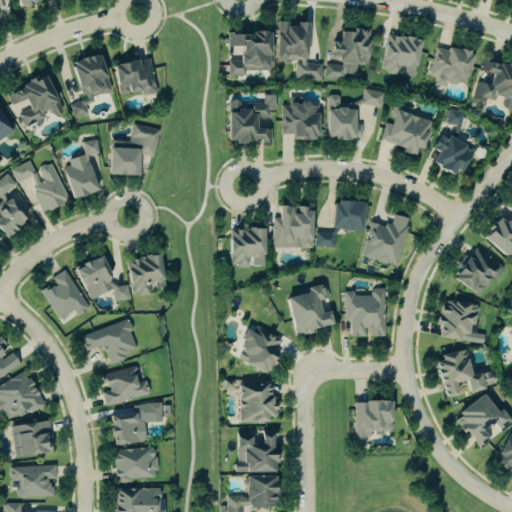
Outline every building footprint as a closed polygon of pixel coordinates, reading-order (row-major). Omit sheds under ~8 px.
[(273,60),(296,60),(295,80),(320,80),(320,64),(304,63),(304,21),(291,21),(291,20),(274,20),(273,60)] [(365,65),(368,30),(350,28),(350,31),(338,31),(337,42),(330,42),(328,61),(324,60),(323,78),(343,80),(344,73),(353,74),(354,64),(365,65)] [(269,70),(267,31),(226,33),(227,46),(237,45),(238,61),(226,61),(227,76),(243,76),(243,71),(269,70)] [(403,76),(413,77),(419,39),(385,34),(379,71),(397,74),(398,66),(404,67),(403,76)] [(429,76),(435,78),(435,81),(464,87),(471,53),(435,45),(429,76)] [(108,92),(98,53),(69,60),(80,101),(69,103),(73,118),(86,114),(84,105),(92,103),(90,96),(108,92)] [(154,93),(149,57),(109,63),(113,86),(117,85),(119,94),(140,91),(140,95),(154,93)] [(511,108),(511,100),(511,99),(511,67),(500,64),(494,63),(482,60),(479,70),(487,73),(484,82),(476,81),(471,97),(471,100),(469,106),(484,111),(485,106),(494,101),(495,96),(501,98),(500,108),(511,108)] [(23,127),(60,111),(43,74),(4,92),(9,105),(22,99),(27,110),(17,114),(23,127)] [(350,139),(353,104),(381,107),(382,91),(363,90),(361,103),(337,101),(337,95),(326,94),(323,137),(350,139)] [(224,141),(271,142),(273,95),(262,95),(261,106),(236,105),(237,101),(226,100),(224,141)] [(316,139),(315,114),(307,114),(307,99),(287,99),(288,105),(280,105),(281,134),(291,134),(291,140),(316,139)] [(409,115),(411,108),(393,103),(388,124),(384,123),(379,141),(401,147),(400,152),(418,157),(428,120),(409,115)] [(458,127),(463,114),(449,110),(445,123),(458,127)] [(0,136),(8,132),(0,115),(0,136)] [(155,127),(130,126),(129,142),(108,141),(107,174),(135,175),(136,156),(154,156),(155,127)] [(457,176),(469,147),(444,137),(441,144),(432,141),(430,148),(435,151),(430,165),(457,176)] [(95,191),(85,156),(98,153),(94,138),(80,142),(83,154),(66,159),(68,166),(60,168),(69,198),(95,191)] [(51,163),(32,171),(28,161),(9,169),(15,184),(25,180),(38,211),(66,201),(51,163)] [(0,177),(0,195),(15,184),(6,173),(0,177)] [(11,195),(0,205),(0,233),(4,238),(29,215),(11,195)] [(329,229),(361,230),(361,202),(329,201),(329,229)] [(271,248),(309,247),(309,206),(276,207),(276,217),(271,217),(271,248)] [(369,222),(360,258),(396,267),(408,219),(392,215),(389,227),(369,222)] [(496,216),(479,235),(504,257),(511,248),(511,217),(509,215),(503,222),(496,216)] [(262,265),(261,228),(227,228),(228,267),(249,266),(249,265),(262,265)] [(313,230),(313,246),(334,247),(334,231),(313,230)] [(450,280),(482,293),(489,276),(497,280),(504,264),(471,250),(468,258),(460,255),(450,280)] [(88,300),(110,289),(112,294),(112,300),(127,300),(127,284),(108,285),(107,272),(98,254),(87,260),(86,260),(73,267),(73,270),(88,300)] [(163,290),(158,254),(124,258),(129,295),(163,290)] [(57,321),(73,311),(76,316),(87,309),(63,270),(50,278),(53,283),(39,292),(57,321)] [(284,297),(292,335),(312,331),(311,327),(333,323),(325,283),(305,288),(306,292),(284,297)] [(343,292),(343,322),(348,322),(348,337),(366,337),(366,336),(383,336),(383,325),(390,325),(390,305),(383,305),(383,289),(367,289),(367,292),(343,292)] [(482,343),(483,335),(466,332),(467,324),(473,324),(475,304),(439,300),(434,338),(482,343)] [(83,351),(101,346),(106,362),(136,353),(126,320),(78,335),(83,351)] [(263,374),(281,340),(252,325),(248,333),(243,330),(234,347),(240,350),(235,359),(263,374)] [(0,375),(18,365),(9,351),(6,353),(0,343),(0,375)] [(466,392),(480,390),(478,373),(468,375),(464,352),(433,356),(439,398),(456,396),(454,382),(464,380),(466,392)] [(103,405),(148,394),(145,380),(137,381),(133,366),(101,374),(105,391),(100,392),(103,405)] [(493,384),(488,369),(477,373),(482,387),(493,384)] [(0,383),(0,413),(1,413),(4,420),(25,408),(28,414),(42,406),(23,371),(0,383)] [(236,422),(265,422),(265,417),(274,417),(274,406),(269,406),(269,384),(236,385),(236,422)] [(495,403),(490,407),(481,395),(451,417),(475,450),(489,440),(484,434),(489,430),(493,435),(510,423),(495,403)] [(388,400),(351,401),(353,438),(368,438),(368,432),(389,431),(388,400)] [(160,422),(160,403),(145,403),(145,414),(107,415),(107,443),(142,443),(142,422),(160,422)] [(10,424),(12,455),(50,452),(47,421),(10,424)] [(273,472),(273,430),(257,430),(257,432),(233,432),(234,472),(273,472)] [(511,434),(508,433),(494,464),(511,472),(511,434)] [(155,479),(154,448),(112,450),(113,481),(155,479)] [(50,496),(49,479),(54,479),(54,465),(10,466),(11,497),(50,496)] [(243,477),(243,496),(225,496),(225,511),(240,511),(240,507),(271,507),(271,476),(243,477)] [(163,511),(163,498),(158,498),(158,489),(113,488),(112,511),(163,511)] [(46,511),(19,511),(19,503),(4,503),(3,511),(46,511)]
